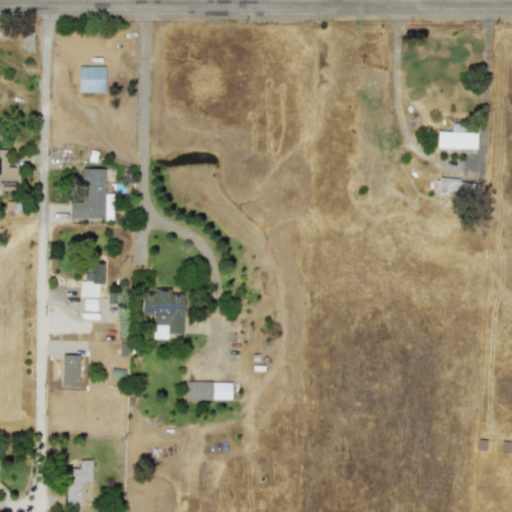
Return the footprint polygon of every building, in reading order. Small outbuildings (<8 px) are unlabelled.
[(103,66),(77,66),(77,92),(103,92),(103,66)] [(475,148),(475,132),(461,133),(461,123),(450,123),(451,131),(435,132),(436,149),(475,148)] [(0,149),(0,188),(18,188),(17,167),(5,167),(4,149),(0,149)] [(103,168),(81,168),(80,201),(68,201),(68,218),(103,218),(103,168)] [(476,183),(439,178),(436,194),(474,199),(476,183)] [(97,297),(97,284),(101,284),(101,264),(82,265),(83,280),(78,280),(79,297),(97,297)] [(140,314),(152,315),(151,339),(166,339),(166,333),(181,334),(182,294),(169,293),(169,288),(152,288),(152,293),(141,293),(140,314)] [(82,310),(95,310),(95,299),(82,298),(82,310)] [(60,385),(76,386),(77,355),(61,354),(60,385)] [(230,382),(185,381),(185,399),(230,400),(230,382)] [(80,506),(80,482),(91,481),(90,460),(78,460),(78,468),(64,469),(65,506),(80,506)]
